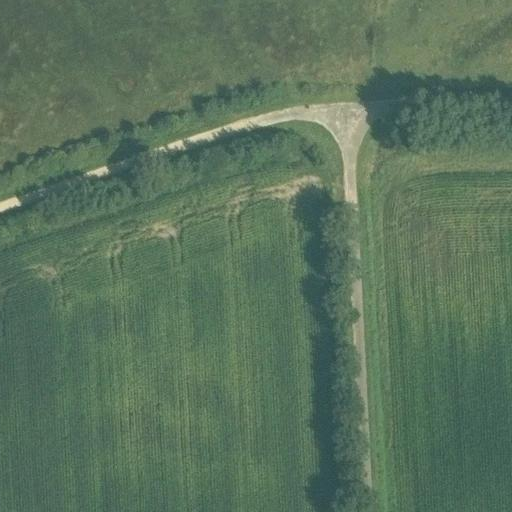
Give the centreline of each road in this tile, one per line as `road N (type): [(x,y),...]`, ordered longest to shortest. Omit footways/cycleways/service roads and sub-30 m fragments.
road 1 (unclassified): [(511,109),(346,111),(367,511)]
road 2 (track): [(346,111),(284,118),(0,211)]
